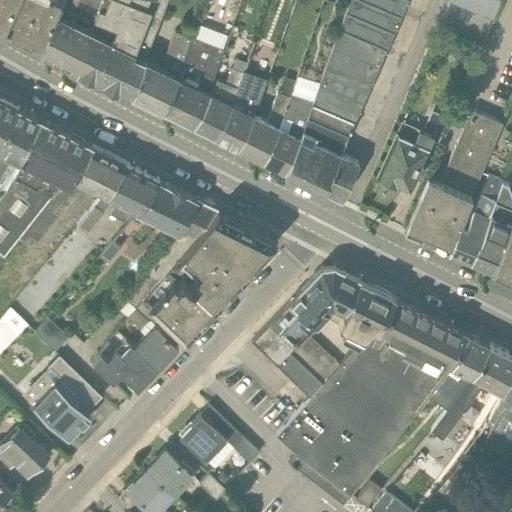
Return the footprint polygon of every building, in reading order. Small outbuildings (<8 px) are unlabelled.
[(0,0),(0,24),(40,44),(39,48),(60,0),(0,0)] [(60,0),(39,48),(38,49),(131,94),(145,56),(167,0),(60,0)] [(301,133),(284,169),(341,198),(360,159),(341,150),(354,119),(355,119),(407,0),(348,0),(313,96),(314,96),(310,109),(301,133)] [(472,10),(476,0),(463,0),(461,5),(472,10)] [(476,0),(472,10),(483,15),(489,0),(476,0)] [(489,0),(483,15),(493,19),(494,20),(502,0),(489,0)] [(338,23),(341,14),(334,12),(332,21),(338,23)] [(193,36),(178,76),(162,109),(193,124),(209,91),(210,89),(209,89),(224,48),(222,47),(230,26),(199,15),(192,35),(193,36)] [(161,63),(145,56),(131,94),(162,109),(178,76),(193,36),(192,35),(175,29),(161,63)] [(231,101),(216,136),(238,146),(255,111),(257,106),(246,100),(256,74),(255,73),(262,51),(250,47),(246,60),(231,101)] [(193,124),(216,136),(231,101),(246,60),(236,56),(232,66),(231,66),(226,81),(217,77),(212,90),(210,89),(209,91),(193,124)] [(255,111),(238,146),(263,159),(279,125),(288,99),(292,89),(291,89),(295,79),(283,75),(278,90),(277,90),(267,117),(255,111)] [(263,159),(284,169),(301,133),(310,109),(314,96),(313,96),(292,89),(288,99),(279,125),(263,159)] [(0,141),(19,106),(0,96),(0,141)] [(19,106),(0,141),(0,172),(10,153),(19,158),(41,117),(19,106)] [(446,133),(455,111),(443,106),(434,128),(446,133)] [(431,239),(449,247),(460,222),(469,200),(468,199),(503,121),(471,107),(440,178),(429,174),(404,227),(421,234),(421,235),(431,240),(431,239)] [(18,235),(19,236),(66,176),(73,180),(93,144),(41,117),(19,158),(20,158),(5,187),(0,193),(0,255),(2,253),(3,254),(18,235)] [(378,173),(381,174),(381,178),(390,182),(393,180),(409,187),(417,171),(419,172),(423,162),(421,161),(429,144),(434,133),(419,126),(403,119),(398,130),(378,173)] [(83,183),(102,193),(105,189),(109,191),(125,160),(93,144),(73,180),(66,176),(19,236),(26,241),(31,235),(38,240),(83,183)] [(125,160),(109,191),(118,196),(111,210),(116,213),(115,215),(123,219),(129,206),(136,210),(153,191),(160,178),(125,160)] [(449,247),(470,257),(504,181),(487,174),(479,190),(474,202),(469,200),(460,222),(449,247)] [(174,227),(159,245),(175,259),(195,234),(218,207),(197,196),(160,178),(153,191),(136,210),(174,227)] [(511,217),(511,187),(510,183),(504,180),(504,181),(470,257),(491,267),(491,266),(511,217)] [(87,231),(103,211),(94,203),(93,203),(76,223),(87,231)] [(161,316),(184,338),(265,253),(264,251),(274,241),(268,235),(269,233),(218,207),(195,234),(175,259),(163,273),(143,298),(161,316)] [(511,266),(511,217),(491,266),(493,267),(496,259),(511,266)] [(120,247),(110,238),(97,255),(106,263),(109,259),(110,260),(120,247)] [(163,273),(153,264),(125,298),(136,306),(143,298),(163,273)] [(289,350),(307,332),(323,314),(332,305),(340,310),(358,276),(333,264),(321,266),(264,326),(251,339),(277,364),(309,394),(321,381),(313,373),(306,366),(299,359),(289,350)] [(345,324),(363,333),(371,325),(379,329),(395,295),(358,276),(340,310),(332,305),(323,314),(338,321),(345,324)] [(287,458),(343,502),(421,402),(420,402),(428,392),(450,363),(466,331),(444,320),(442,325),(430,319),(432,314),(395,295),(379,329),(371,325),(363,333),(357,341),(358,341),(339,361),(326,375),(321,381),(309,394),(309,395),(276,432),(294,449),(287,458)] [(136,306),(149,319),(149,318),(153,322),(154,323),(161,316),(143,298),(136,306)] [(149,319),(136,306),(128,316),(140,328),(149,319)] [(65,338),(44,318),(33,329),(54,349),(65,338)] [(178,345),(154,323),(153,322),(133,343),(130,340),(129,341),(156,368),(178,345)] [(459,369),(469,374),(486,341),(466,331),(450,363),(428,392),(420,402),(421,402),(428,408),(445,387),(448,390),(460,374),(459,369)] [(100,350),(92,360),(109,377),(117,368),(137,388),(156,368),(129,341),(125,337),(116,347),(107,357),(100,350)] [(501,390),(502,391),(511,370),(511,353),(486,341),(469,374),(471,374),(430,429),(442,437),(484,380),(501,390)] [(101,396),(102,395),(59,353),(47,365),(58,375),(32,402),(68,437),(90,414),(81,406),(86,401),(91,406),(101,396)] [(299,359),(306,366),(311,361),(303,354),(299,359)] [(306,366),(313,373),(318,368),(311,361),(306,366)] [(318,368),(313,373),(321,381),(326,375),(318,368)] [(484,440),(493,444),(502,448),(503,449),(511,437),(511,370),(502,391),(501,390),(488,419),(493,421),(484,440)] [(205,458),(226,437),(200,411),(179,433),(205,458)] [(0,440),(0,455),(10,465),(13,461),(27,474),(48,452),(30,435),(33,431),(21,420),(19,422),(18,421),(0,440)] [(243,436),(233,445),(249,460),(249,461),(253,457),(259,451),(243,436)] [(502,448),(493,444),(487,451),(495,457),(502,448)] [(192,471),(193,470),(181,458),(179,461),(165,448),(146,467),(173,493),(194,472),(192,471)] [(151,511),(155,511),(162,505),(173,493),(146,467),(128,487),(142,501),(139,504),(147,511),(148,509),(151,511)] [(222,469),(216,476),(223,483),(229,476),(222,469)] [(216,498),(224,487),(225,487),(208,470),(198,480),(216,498)] [(381,486),(370,478),(355,497),(366,506),(381,486)] [(0,502),(11,491),(0,480),(0,502)] [(370,508),(374,511),(381,511),(394,496),(385,489),(370,508)] [(381,511),(397,511),(403,504),(394,496),(381,511)]
